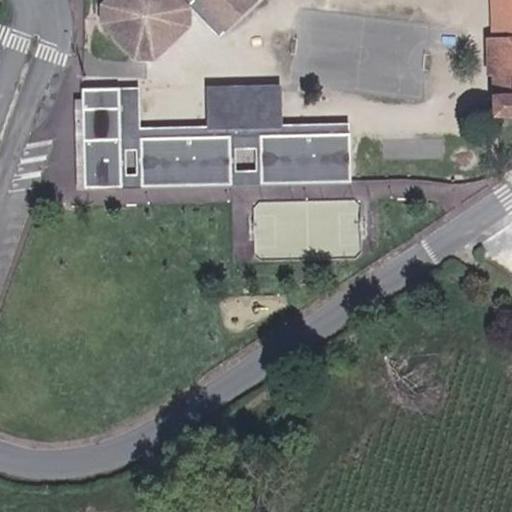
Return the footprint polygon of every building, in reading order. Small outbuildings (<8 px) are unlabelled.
[(191,22),(191,18),(191,6),(185,0),(106,0),(105,2),(104,20),(116,34),(120,35),(126,35),(144,57),(152,56),(170,36),(177,36),(191,22)] [(259,0),(185,0),(191,6),(222,40),(259,0)] [(489,0),(492,74),(511,73),(511,41),(510,0),(489,0)] [(493,113),(511,112),(511,0),(510,0),(511,41),(511,73),(492,74),(493,113)] [(75,100),(77,189),(351,183),(349,124),(282,125),(281,86),(207,88),(208,127),(140,128),(139,88),(83,90),(83,99),(75,100)]
